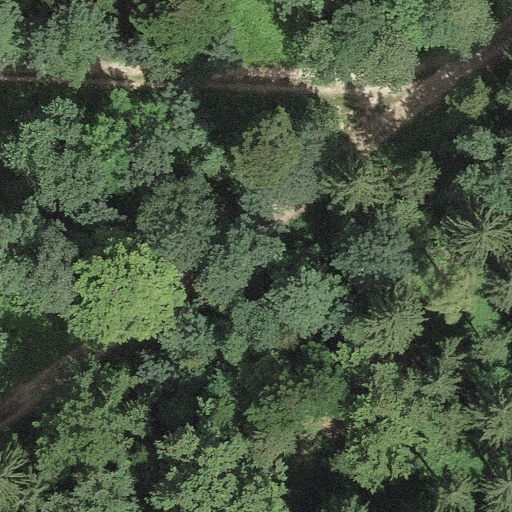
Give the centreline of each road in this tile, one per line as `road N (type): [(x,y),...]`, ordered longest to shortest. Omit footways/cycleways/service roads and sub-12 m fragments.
road 1 (track): [(511,21),(423,97),(0,405)]
road 2 (track): [(423,97),(295,81),(0,70)]
road 3 (track): [(331,511),(458,451)]
